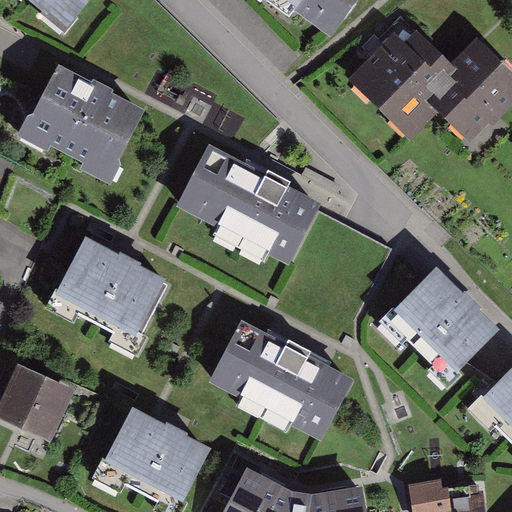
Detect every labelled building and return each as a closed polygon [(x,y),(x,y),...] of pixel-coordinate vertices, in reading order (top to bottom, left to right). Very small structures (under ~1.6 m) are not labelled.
[(82,0),(42,0),(67,20),(82,0)] [(310,0),(342,21),(356,0),(310,0)] [(420,10),(354,70),(407,127),(429,106),(456,135),(511,82),(511,66),(484,36),(463,56),(420,10)] [(158,108),(58,56),(27,116),(127,168),(158,108)] [(204,135),(177,192),(276,237),(303,181),(204,135)] [(500,296),(436,235),(380,294),(444,355),(500,296)] [(160,289),(87,251),(62,298),(135,336),(160,289)] [(511,317),(457,368),(511,427),(511,317)] [(246,334),(219,384),(318,437),(345,386),(246,334)] [(67,399),(19,377),(0,417),(48,440),(67,399)] [(203,460),(136,423),(113,465),(180,501),(203,460)] [(290,500),(248,478),(229,511),(361,511),(359,497),(310,504),(290,500)] [(479,511),(475,486),(415,495),(417,511),(479,511)]
